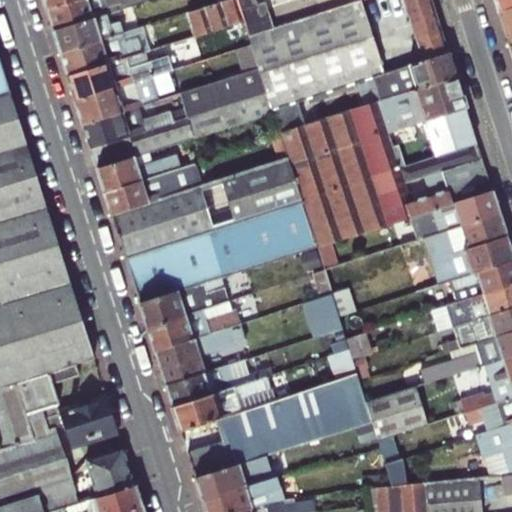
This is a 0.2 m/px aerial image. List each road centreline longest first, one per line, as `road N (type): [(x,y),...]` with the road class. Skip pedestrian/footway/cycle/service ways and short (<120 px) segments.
road 1 (residential): [(11,0),(171,511)]
road 2 (residential): [(511,158),(461,0)]
